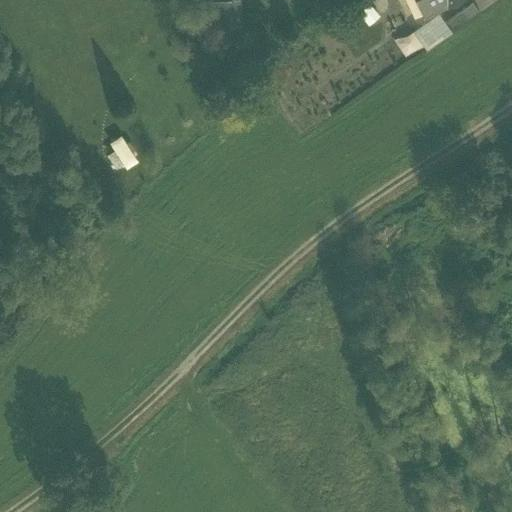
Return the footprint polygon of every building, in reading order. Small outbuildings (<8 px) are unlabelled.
[(434,0),(416,0),(423,14),(438,7),(434,0)] [(215,27),(239,26),(237,1),(213,2),(215,27)] [(444,23),(451,32),(479,12),(472,2),(444,23)] [(425,51),(451,32),(444,23),(437,14),(412,32),(425,51)] [(114,140),(127,164),(136,160),(129,146),(123,135),(114,140)]
